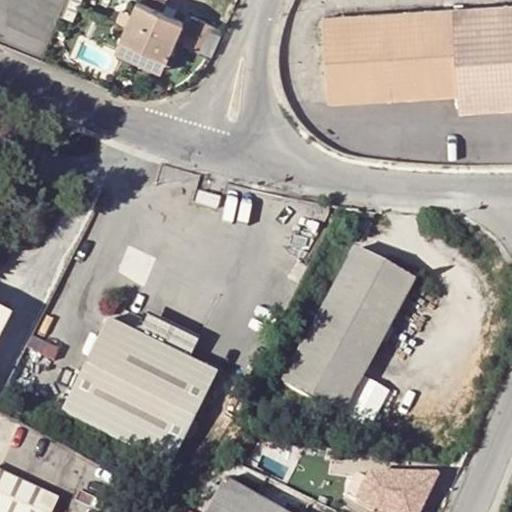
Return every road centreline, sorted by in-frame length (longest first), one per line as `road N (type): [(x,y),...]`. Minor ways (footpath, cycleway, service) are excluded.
road 1 (unclassified): [(219,136),(363,184),(511,193)]
road 2 (unclassified): [(0,65),(156,132),(219,136)]
road 3 (unclassified): [(219,136),(260,0)]
